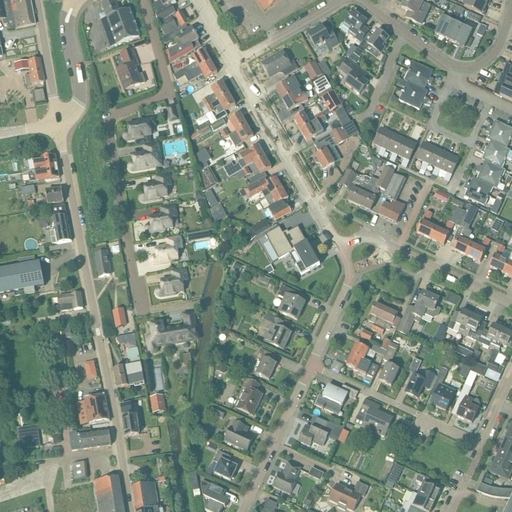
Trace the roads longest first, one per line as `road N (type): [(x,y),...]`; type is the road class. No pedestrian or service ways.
road 1 (tertiary): [(129,511),(58,124)]
road 2 (residential): [(142,0),(165,94),(109,124),(140,315)]
road 3 (residential): [(333,242),(234,63)]
road 4 (residential): [(511,308),(394,247),(361,235),(333,242)]
road 5 (residential): [(477,443),(302,364)]
road 6 (residential): [(233,511),(302,364)]
road 7 (tertiary): [(58,124),(73,114),(83,87),(66,26),(73,2)]
road 8 (residential): [(453,85),(431,116),(433,129),(472,145),(490,112)]
road 9 (residential): [(302,364),(337,293),(333,242)]
road 10 (unclassified): [(58,124),(36,0)]
